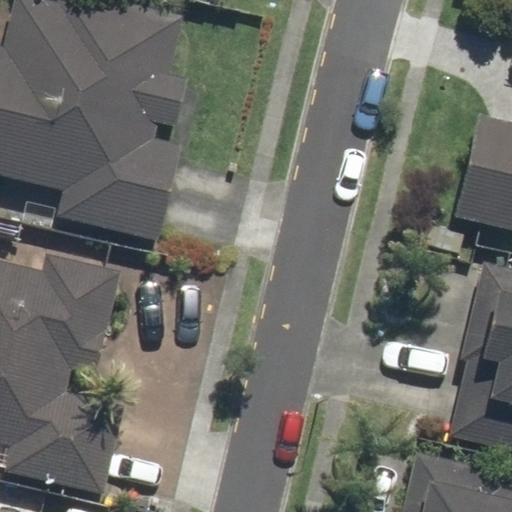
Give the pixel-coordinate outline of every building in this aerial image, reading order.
[(45,226),(147,251),(172,149),(158,145),(173,85),(157,81),(171,24),(72,0),(4,0),(0,18),(0,184),(52,197),(45,226)] [(511,129),(469,120),(446,226),(511,240),(511,129)] [(0,480),(93,502),(114,411),(57,398),(62,377),(86,383),(111,276),(35,258),(30,276),(0,269),(0,480)] [(511,275),(472,267),(433,446),(511,463),(511,275)] [(409,458),(396,511),(511,511),(511,499),(493,495),(497,478),(409,458)]
